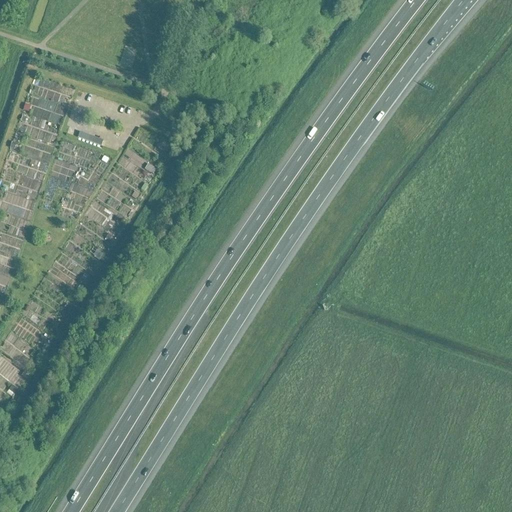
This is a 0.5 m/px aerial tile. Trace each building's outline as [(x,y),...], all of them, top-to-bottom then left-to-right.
[(102,141),(80,133),(78,139),(100,147),(102,141)] [(165,154),(170,146),(162,140),(156,148),(165,154)] [(150,174),(154,169),(148,165),(145,170),(150,174)] [(60,213),(61,203),(45,200),(43,210),(60,213)] [(56,331),(59,326),(54,322),(50,327),(56,331)] [(15,396),(19,391),(13,386),(9,392),(15,396)]
